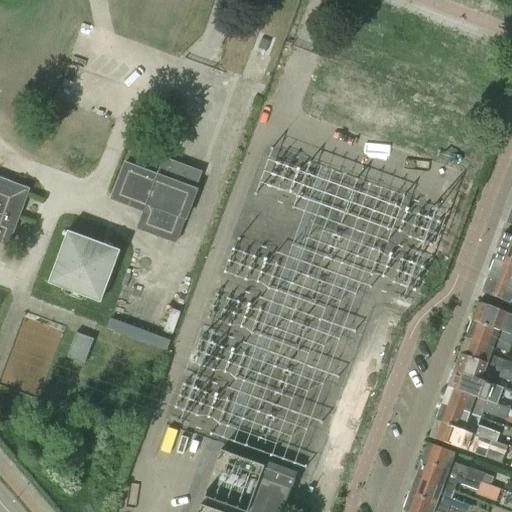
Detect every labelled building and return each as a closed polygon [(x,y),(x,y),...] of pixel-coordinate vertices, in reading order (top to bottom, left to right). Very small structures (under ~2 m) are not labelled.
[(177,24),(183,0),(90,0),(86,17),(77,14),(71,33),(134,50),(140,26),(150,28),(153,17),(177,24)] [(124,164),(111,196),(112,197),(114,192),(145,204),(141,213),(142,213),(136,229),(174,243),(183,219),(184,219),(194,191),(193,190),(200,172),(171,162),(168,171),(159,168),(160,167),(159,167),(155,176),(124,164)] [(29,189),(0,178),(0,244),(8,247),(29,189)] [(66,231),(46,284),(99,303),(118,251),(66,231)] [(511,237),(502,234),(493,259),(511,265),(511,237)] [(511,265),(493,259),(487,276),(511,284),(511,265)] [(511,284),(487,276),(481,293),(509,303),(511,294),(511,284)] [(511,315),(476,303),(470,320),(511,335),(511,315)] [(511,335),(470,320),(464,337),(492,347),(507,353),(510,345),(511,345),(511,335)] [(92,340),(74,333),(65,358),(83,364),(92,340)] [(492,347),(464,337),(458,354),(511,373),(511,362),(489,355),(492,347)] [(511,373),(458,354),(452,370),(480,380),(492,384),(495,377),(511,382),(511,373)] [(492,384),(480,380),(452,370),(446,387),(495,405),(501,388),(492,384)] [(508,409),(495,405),(446,387),(440,403),(479,418),(481,413),(503,421),(508,409)] [(479,418),(440,403),(434,420),(490,441),(494,442),(498,433),(476,426),(479,418)] [(484,458),(490,441),(434,420),(428,437),(484,458)] [(455,453),(426,443),(419,460),(479,482),(483,473),(451,462),(455,453)] [(479,482),(419,460),(413,477),(443,487),(453,491),(455,485),(461,487),(461,485),(476,490),(479,482)] [(281,511),(296,473),(263,461),(262,464),(245,511),(204,497),(201,506),(215,511),(281,511)] [(443,487),(413,477),(407,493),(458,511),(468,511),(470,506),(450,499),(453,491),(443,487)] [(458,511),(407,493),(401,511),(405,511),(458,511)]
